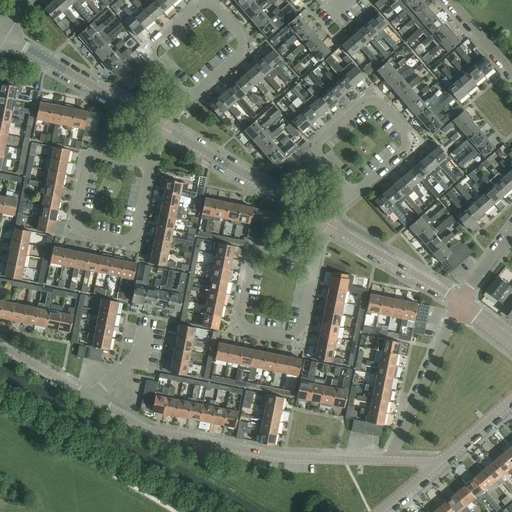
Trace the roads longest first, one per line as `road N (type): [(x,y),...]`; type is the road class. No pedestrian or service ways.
road 1 (residential): [(91,398),(152,431),(282,457),(391,460)]
road 2 (residential): [(187,99),(241,52),(241,38),(216,7),(199,6),(155,43),(153,58)]
road 3 (residential): [(353,194),(407,148),(409,137),(380,103),(364,102),(321,139),(318,154)]
road 4 (residential): [(151,164),(136,232),(125,241),(77,227),(88,159),(97,154)]
road 5 (residential): [(314,260),(262,250),(251,257),(239,318),(249,329),(289,337),(302,328)]
road 6 (residential): [(328,225),(161,128)]
road 7 (residential): [(161,128),(0,32)]
road 8 (residential): [(391,460),(460,301)]
road 9 (residential): [(460,301),(328,225)]
